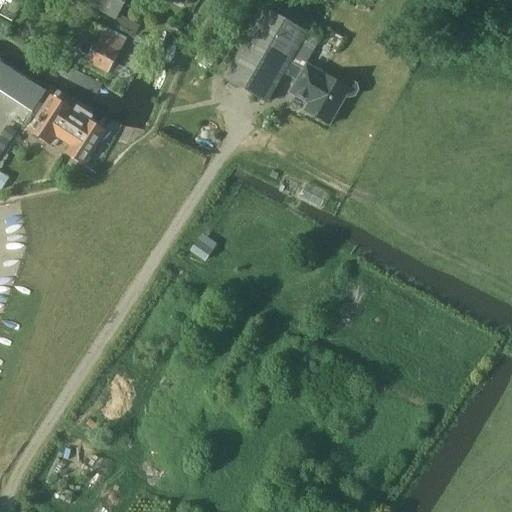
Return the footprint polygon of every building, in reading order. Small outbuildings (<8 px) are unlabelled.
[(79,0),(115,19),(125,0),(79,0)] [(289,62),(306,32),(264,9),(225,79),(267,103),(284,73),(298,81),(291,93),(309,103),(305,110),(329,123),(346,95),(349,96),(355,95),(358,89),(356,83),(349,79),(343,80),(342,84),(306,63),(303,69),(289,62)] [(95,45),(88,42),(82,42),(78,49),(82,54),(88,57),(86,62),(108,74),(125,42),(103,30),(95,45)] [(56,137),(70,147),(65,153),(86,167),(96,152),(108,132),(90,120),(82,132),(67,122),(74,111),(52,95),(41,110),(38,108),(32,117),(36,120),(28,130),(50,146),(56,137)] [(0,156),(12,137),(0,130),(0,156)] [(207,259),(219,240),(203,230),(191,249),(207,259)]
